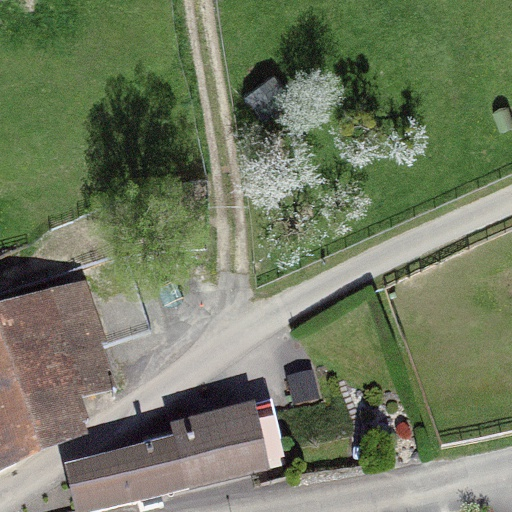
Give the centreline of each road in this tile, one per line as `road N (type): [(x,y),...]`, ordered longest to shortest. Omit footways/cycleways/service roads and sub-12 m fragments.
road 1 (unclassified): [(511,201),(271,322),(106,446),(0,508)]
road 2 (track): [(197,0),(234,244),(234,291),(207,365)]
